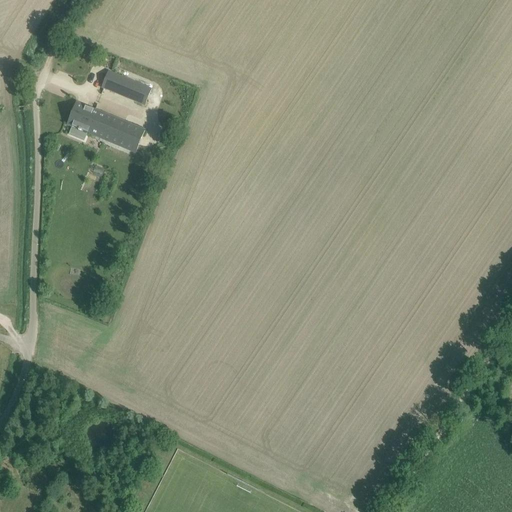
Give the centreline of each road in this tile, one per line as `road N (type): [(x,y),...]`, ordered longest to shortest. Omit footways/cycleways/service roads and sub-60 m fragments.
road 1 (unclassified): [(0,425),(23,377),(32,328),(35,98),(45,68)]
road 2 (track): [(382,511),(511,324)]
